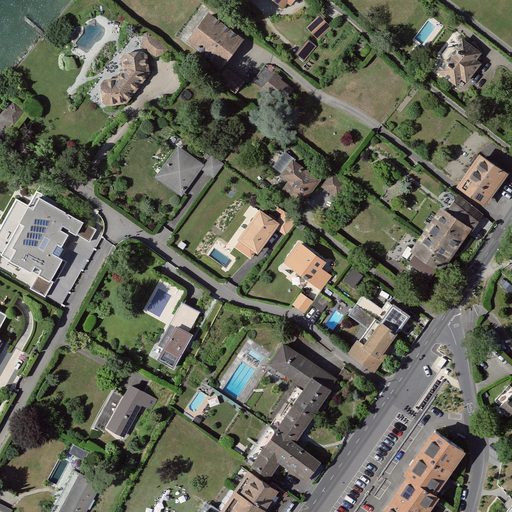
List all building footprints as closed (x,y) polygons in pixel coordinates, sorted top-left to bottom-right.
[(208,12),(186,41),(221,68),(223,65),(244,39),(208,12)] [(331,27),(320,15),(307,27),(318,39),(331,27)] [(143,34),(143,46),(156,56),(164,53),(166,53),(169,49),(169,47),(147,30),(143,34)] [(483,52),(464,37),(456,47),(449,47),(443,54),(445,63),(438,71),(457,86),(463,79),(467,82),(482,63),(477,59),(483,52)] [(297,52),(304,60),(318,45),(311,38),(297,52)] [(123,70),(116,78),(115,77),(105,78),(101,83),(103,101),(108,105),(127,103),(150,72),(148,53),(143,50),(125,52),(121,56),(123,70)] [(244,82),(226,68),(217,80),(235,93),(244,82)] [(283,77),(276,72),(261,90),(268,96),(269,94),(282,104),(294,89),(281,79),(283,77)] [(12,101),(2,114),(15,125),(25,112),(12,101)] [(156,177),(182,196),(202,169),(205,164),(179,145),(156,177)] [(510,174),(482,154),(459,186),(487,206),(510,174)] [(205,164),(202,169),(208,173),(214,178),(225,164),(212,155),(205,164)] [(303,205),(321,180),(293,159),(281,176),(288,181),(282,189),(303,205)] [(332,172),(321,187),(339,200),(350,186),(332,172)] [(78,233),(85,221),(42,196),(35,208),(30,205),(21,222),(26,225),(13,246),(17,248),(11,259),(33,272),(37,265),(43,269),(40,274),(52,281),(65,258),(55,252),(60,244),(64,246),(70,234),(62,230),(65,226),(78,233)] [(460,196),(449,211),(474,229),(473,230),(474,231),(484,215),(460,196)] [(449,211),(443,207),(411,252),(416,255),(438,271),(442,274),(473,230),(474,229),(449,211)] [(257,252),(259,253),(277,229),(281,223),(278,220),(262,208),(239,239),(241,240),(257,252)] [(281,223),(277,229),(281,231),(286,235),(297,220),(285,210),(278,220),(281,223)] [(325,261),(297,239),(283,260),(322,289),(332,275),(320,267),(325,261)] [(257,252),(241,240),(236,246),(252,258),(257,252)] [(438,271),(416,255),(410,264),(432,280),(438,271)] [(347,280),(358,286),(365,271),(354,266),(347,280)] [(313,300),(300,291),(291,304),(304,313),(313,300)] [(330,299),(320,293),(312,305),(321,311),(330,299)] [(158,346),(164,349),(178,325),(190,332),(201,312),(183,302),(158,346)] [(389,302),(377,318),(394,331),(396,333),(408,316),(389,302)] [(377,318),(355,303),(347,314),(369,329),(377,318)] [(377,318),(369,329),(360,341),(355,338),(347,350),(374,371),(393,346),(388,342),(394,331),(377,318)] [(174,369),(194,334),(190,332),(178,325),(164,349),(158,360),(174,369)] [(337,377),(282,339),(268,361),(303,385),(311,373),(330,387),(337,377)] [(311,373),(303,385),(251,463),(268,476),(279,461),(305,480),(320,460),(294,440),(330,387),(311,373)] [(499,404),(511,390),(511,386),(509,384),(494,400),(499,404)] [(131,385),(107,428),(124,438),(142,406),(152,410),(157,400),(131,385)] [(511,390),(499,404),(497,406),(507,415),(510,412),(511,414),(511,390)] [(408,471),(436,491),(466,448),(434,426),(404,469),(408,471)] [(89,453),(75,445),(71,453),(85,461),(89,453)] [(277,488),(251,470),(238,489),(264,507),(277,488)] [(408,471),(378,511),(427,511),(440,494),(436,491),(408,471)] [(82,472),(60,511),(85,511),(101,483),(82,472)] [(260,511),(264,507),(238,489),(233,486),(217,510),(220,511),(260,511)] [(10,511),(12,509),(0,503),(0,511),(10,511)]
